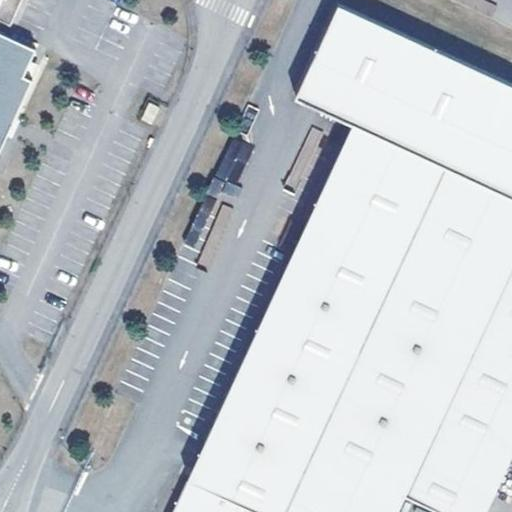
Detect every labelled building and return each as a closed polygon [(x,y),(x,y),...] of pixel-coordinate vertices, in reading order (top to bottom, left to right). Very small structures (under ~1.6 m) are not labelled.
[(4,0),(0,13),(0,22),(13,27),(23,0),(4,0)] [(511,196),(511,83),(339,3),(296,96),(370,130),(511,196)] [(0,31),(0,149),(37,70),(28,66),(32,56),(36,48),(0,31)] [(149,101),(141,118),(152,124),(160,107),(149,101)] [(487,511),(511,460),(511,196),(370,130),(175,511),(403,511),(412,495),(447,511),(487,511)] [(231,137),(217,176),(235,183),(249,144),(231,137)]
